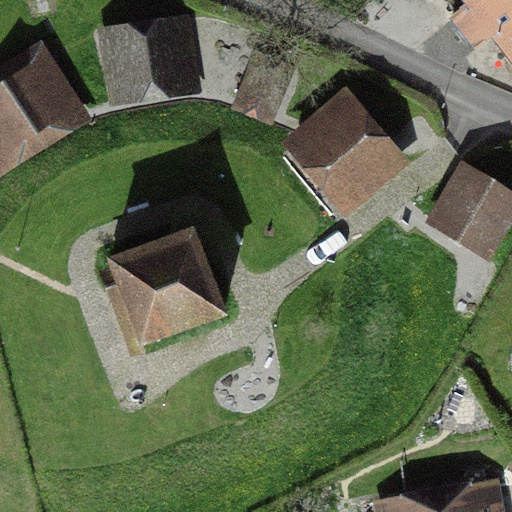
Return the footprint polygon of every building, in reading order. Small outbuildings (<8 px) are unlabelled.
[(511,0),(469,0),(473,4),(453,19),(476,49),(496,33),(511,53),(511,0)] [(111,32),(120,93),(190,82),(181,22),(111,32)] [(0,154),(67,113),(29,53),(0,70),(0,154)] [(283,79),(253,66),(245,84),(247,84),(238,103),(266,115),(274,96),(275,96),(283,79)] [(395,163),(350,108),(301,147),(345,203),(395,163)] [(394,140),(406,156),(430,138),(418,122),(394,140)] [(511,210),(511,195),(466,166),(431,219),(484,254),(511,210)] [(219,314),(189,232),(107,263),(137,345),(219,314)] [(488,511),(484,488),(381,506),(381,511),(488,511)]
